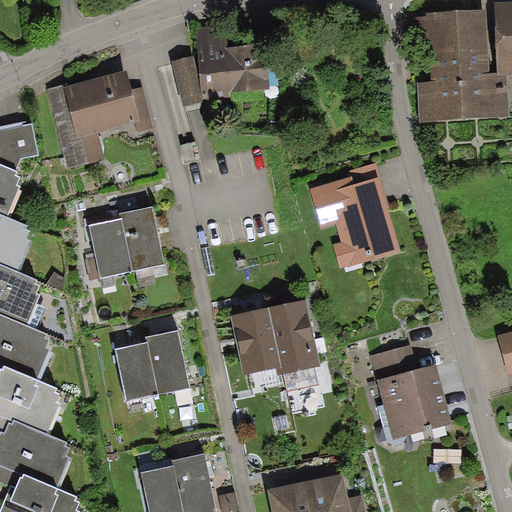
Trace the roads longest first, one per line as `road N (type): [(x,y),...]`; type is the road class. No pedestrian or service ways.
road 1 (residential): [(384,0),(404,110),(509,511)]
road 2 (residential): [(192,0),(77,38),(0,81)]
